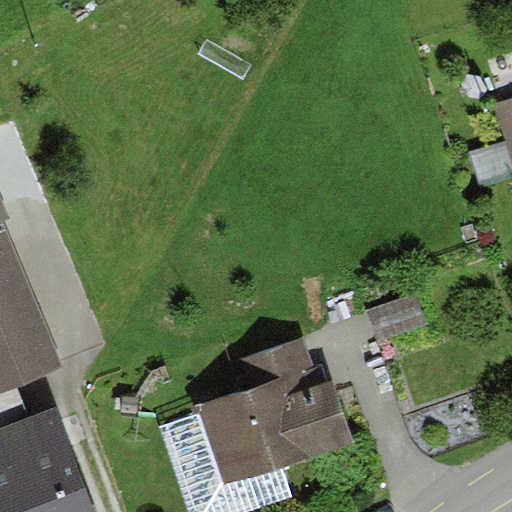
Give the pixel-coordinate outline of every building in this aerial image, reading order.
[(511,103),(498,108),(511,150),(511,103)] [(0,190),(0,434),(31,423),(18,391),(64,368),(0,218),(10,213),(0,190)] [(420,296),(371,313),(380,342),(430,325),(420,296)] [(253,388),(194,408),(220,487),(351,444),(331,386),(320,390),(304,341),(244,361),(253,388)] [(31,423),(0,434),(0,511),(91,511),(56,414),(31,423)]
